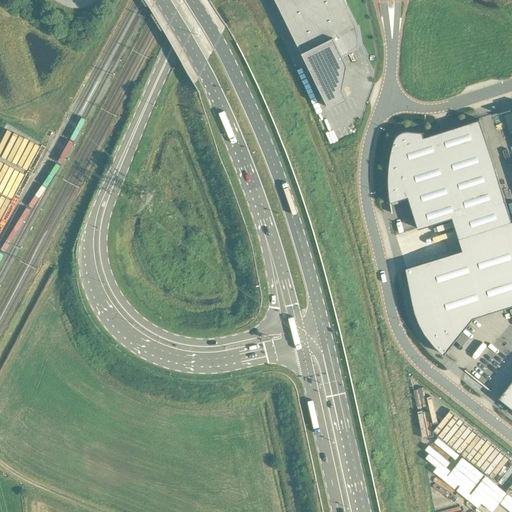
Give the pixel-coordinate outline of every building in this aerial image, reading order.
[(275,0),(329,107),(347,98),(343,88),(347,63),(343,55),(348,52),(347,50),(356,46),(358,42),(355,25),(345,5),(347,4),(345,0),(275,0)] [(424,131),(408,130),(406,130),(404,130),(402,131),(401,131),(399,132),(398,133),(397,134),(396,136),(395,137),(394,138),(393,140),(392,146),(390,153),(389,161),(388,168),(388,175),(388,182),(388,188),(389,195),(390,201),(392,212),(393,212),(391,201),(408,196),(418,228),(452,217),(458,237),(511,220),(479,118),(424,136),(423,132),(424,132),(424,131)] [(511,304),(511,220),(458,237),(462,249),(405,267),(412,300),(415,311),(419,322),(424,332),(434,345),(436,347),(444,353),(449,347),(449,348),(450,347),(449,347),(473,317),(511,304)] [(466,380),(477,390),(482,385),(471,375),(466,380)] [(511,379),(504,390),(503,390),(504,391),(499,397),(511,407),(511,379)] [(455,440),(466,420),(461,417),(457,424),(452,421),(457,412),(445,405),(433,427),(455,440)]
